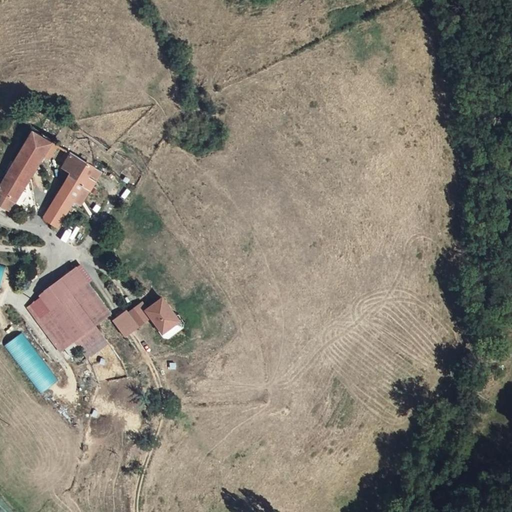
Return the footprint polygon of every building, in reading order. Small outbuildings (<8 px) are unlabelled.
[(0,187),(0,204),(7,209),(12,199),(15,201),(30,178),(44,157),(49,159),(58,145),(34,131),(0,187)] [(61,185),(78,195),(84,186),(91,190),(96,181),(91,176),(95,167),(67,151),(61,161),(65,164),(63,167),(69,172),(61,185)] [(30,178),(15,201),(34,213),(30,178)] [(61,185),(42,217),(58,228),(78,195),(61,185)] [(0,263),(0,288),(2,289),(8,266),(0,263)] [(38,298),(48,312),(70,342),(90,329),(107,317),(75,273),(38,298)] [(161,307),(144,317),(147,324),(155,336),(162,338),(170,333),(172,326),(161,307)] [(122,317),(110,324),(118,338),(130,331),(132,333),(147,324),(144,317),(139,309),(123,319),(122,317)] [(56,352),(70,342),(48,312),(34,321),(56,352)] [(98,341),(90,329),(70,342),(78,355),(98,341)] [(6,344),(39,395),(58,382),(25,332),(6,344)]
